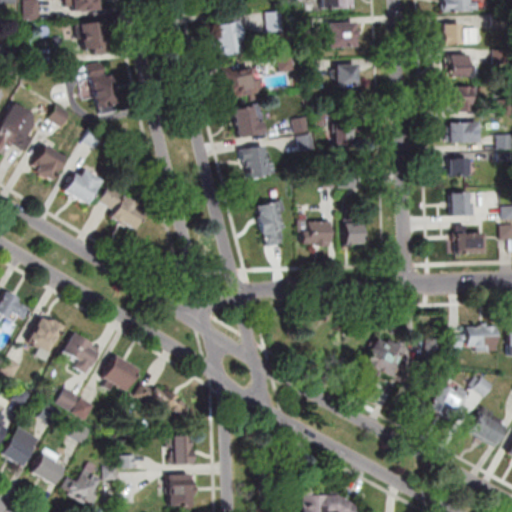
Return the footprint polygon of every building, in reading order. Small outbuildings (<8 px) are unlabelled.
[(26,21),(42,20),(40,0),(25,1),(26,21)] [(63,0),(65,14),(100,10),(98,0),(63,0)] [(438,0),(472,0),(473,10),(439,11),(438,0)] [(491,14),(508,14),(508,29),(491,29),(491,14)] [(210,24),(218,54),(248,46),(240,16),(210,24)] [(353,21),(353,45),(324,46),(324,22),(353,21)] [(441,21),(460,21),(460,44),(441,44),(441,21)] [(78,25),(101,22),(105,54),(82,56),(78,25)] [(507,50),(507,63),(495,63),(495,50),(507,50)] [(443,51),(467,51),(468,73),(444,74),(443,51)] [(273,55),(275,69),(289,68),(287,53),(273,55)] [(312,60),(312,75),(299,76),(299,60),(312,60)] [(331,62),(354,61),(355,84),(332,85),(331,62)] [(95,110),(115,106),(107,62),(86,66),(95,110)] [(247,64),(253,92),(230,96),(229,90),(223,91),(219,69),(247,64)] [(448,86),(473,85),(474,110),(449,111),(448,86)] [(511,100),(511,116),(500,116),(500,100),(511,100)] [(232,107),(237,136),(263,130),(260,114),(254,115),(252,103),(232,107)] [(46,119),(59,129),(70,113),(56,104),(46,119)] [(0,156),(0,125),(12,105),(27,114),(31,127),(22,142),(15,138),(3,158),(0,156)] [(303,116),(289,117),(291,130),(305,128),(303,116)] [(331,120),(360,120),(360,142),(331,142),(331,120)] [(447,120),(481,120),(481,138),(447,138),(447,120)] [(83,142),(95,150),(104,136),(91,129),(83,142)] [(511,135),(511,151),(498,151),(498,135),(511,135)] [(236,149),(243,178),(267,172),(260,143),(236,149)] [(49,182),(63,159),(44,147),(32,166),(36,169),(34,173),(49,182)] [(445,154),(469,153),(470,175),(446,176),(445,154)] [(499,153),(511,153),(511,162),(499,162),(499,153)] [(334,168),(355,166),(357,186),(336,187),(334,168)] [(61,193),(86,207),(100,182),(83,172),(79,178),(72,174),(61,193)] [(108,189),(99,203),(116,213),(111,222),(136,237),(150,214),(108,189)] [(449,191),(469,190),(469,221),(450,221),(449,191)] [(281,226),(277,211),(283,210),(280,198),(253,205),(263,245),(279,241),(278,236),(281,235),(278,227),(281,226)] [(511,220),(502,220),(502,207),(511,207),(511,220)] [(297,219),(326,217),(328,241),(299,243),(297,219)] [(340,221),(362,220),(363,242),(340,242),(340,221)] [(511,240),(501,240),(500,226),(511,226),(511,240)] [(455,231),(484,229),(485,252),(456,253),(455,231)] [(0,316),(0,299),(4,292),(16,299),(15,303),(27,310),(21,320),(16,317),(13,322),(6,318),(5,319),(0,316)] [(27,342),(41,316),(61,327),(47,352),(49,354),(45,361),(35,356),(39,349),(27,342)] [(467,328),(496,327),(497,351),(477,352),(476,346),(467,347),(467,341),(462,341),(462,350),(447,351),(447,335),(467,335),(467,328)] [(73,335),(91,345),(88,349),(97,354),(89,369),(87,368),(83,375),(72,369),(76,362),(62,354),(73,335)] [(439,359),(439,336),(422,336),(422,359),(439,359)] [(376,341),(385,346),(387,341),(404,351),(396,365),(407,372),(401,383),(390,376),(387,381),(362,367),(376,341)] [(13,377),(0,370),(8,357),(21,364),(13,377)] [(101,379),(114,358),(136,371),(124,392),(101,379)] [(473,388),(482,377),(494,386),(486,397),(473,388)] [(179,416),(167,409),(164,415),(134,398),(142,383),(155,390),(156,388),(165,394),(166,392),(172,396),(173,394),(179,398),(177,401),(185,405),(179,416)] [(24,406),(11,398),(18,386),(32,393),(24,406)] [(57,402),(65,387),(80,396),(71,411),(57,402)] [(427,411),(441,387),(464,400),(460,407),(466,411),(459,422),(453,418),(451,422),(439,415),(438,417),(427,411)] [(74,413),(83,398),(94,405),(86,420),(74,413)] [(47,404),(61,412),(53,425),(39,417),(47,404)] [(0,430),(8,416),(0,411),(0,430)] [(495,449),(468,434),(476,419),(479,420),(482,416),(503,428),(500,433),(503,434),(495,449)] [(83,443),(71,436),(79,422),(91,429),(83,443)] [(0,456),(15,429),(34,440),(30,449),(31,449),(20,468),(0,456)] [(511,431),(502,453),(511,457),(511,431)] [(174,466),(173,448),(167,449),(167,440),(173,439),(173,437),(191,437),(192,465),(174,466)] [(31,475),(46,449),(59,457),(54,466),(61,470),(52,487),(31,475)] [(135,456),(135,469),(121,469),(121,456),(135,456)] [(117,480),(104,480),(103,467),(117,466),(117,480)] [(97,498),(93,506),(85,502),(84,504),(68,495),(69,492),(61,488),(66,479),(75,484),(79,476),(88,481),(90,477),(97,481),(90,494),(97,498)] [(169,508),(169,492),(167,492),(167,476),(191,476),(191,486),(194,486),(194,497),(191,497),(191,511),(178,511),(178,508),(169,508)] [(303,490),(303,511),(356,511),(359,507),(338,496),(315,496),(315,490),(303,490)]
